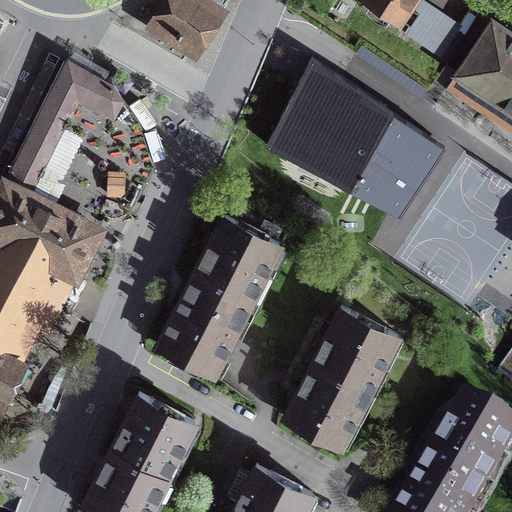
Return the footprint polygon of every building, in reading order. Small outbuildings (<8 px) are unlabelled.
[(217,14),(196,0),(171,0),(156,23),(194,48),(201,37),(217,14)] [(366,0),(400,22),(414,0),(366,0)] [(425,1),(407,29),(437,49),(455,21),(425,1)] [(511,31),(492,19),(446,88),(511,132),(511,31)] [(267,143),(400,211),(444,144),(312,55),(267,143)] [(108,211),(105,216),(111,218),(119,218),(126,214),(129,212),(131,209),(132,209),(154,167),(139,121),(113,84),(85,68),(64,60),(13,162),(43,177),(108,211)] [(427,89),(403,73),(398,80),(422,97),(427,89)] [(43,177),(13,162),(8,172),(11,173),(7,181),(4,180),(0,188),(0,236),(0,237),(0,415),(9,397),(6,396),(23,363),(19,361),(38,323),(49,328),(62,301),(88,250),(105,216),(108,211),(43,177)] [(197,268),(251,296),(279,240),(225,212),(208,246),(197,268)] [(251,296),(197,268),(176,308),(158,344),(212,371),(251,296)] [(313,360),(369,388),(397,332),(341,304),(327,332),(313,360)] [(511,350),(498,370),(511,379),(511,350)] [(369,388),(313,360),(300,385),(284,415),(341,444),(369,388)] [(110,447),(166,475),(195,418),(139,390),(123,421),(110,447)] [(433,452),(486,483),(511,439),(511,424),(465,397),(448,426),(433,452)] [(147,511),(166,475),(110,447),(98,471),(82,503),(99,511),(147,511)] [(469,511),(486,483),(433,452),(410,490),(397,511),(469,511)] [(300,511),(312,489),(257,462),(233,507),(230,511),(300,511)]
